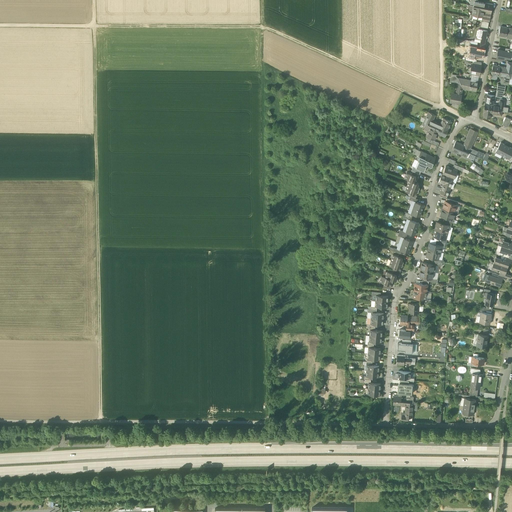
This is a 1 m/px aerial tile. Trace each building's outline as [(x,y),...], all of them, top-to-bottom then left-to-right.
[(491,9),(474,6),(472,15),(473,15),(472,19),(482,20),(482,17),(483,17),(483,16),(484,16),(485,15),(490,16),(491,14),(492,9),(491,9)] [(487,31),(478,30),(477,37),(481,38),(480,43),(485,44),(487,31)] [(484,49),(477,47),(470,46),(468,56),(475,58),(475,56),(481,57),(482,53),(483,53),(484,49)] [(505,51),(498,50),(496,58),(505,60),(505,58),(510,59),(511,53),(505,51)] [(511,63),(507,62),(506,68),(500,67),(499,71),(511,74),(511,70),(511,63)] [(473,64),(472,64),(470,73),(479,75),(481,66),(473,64)] [(511,74),(499,71),(498,76),(500,76),(500,77),(501,79),(501,82),(501,83),(507,84),(508,84),(509,78),(510,79),(511,74)] [(463,84),(458,83),(455,94),(461,95),(462,89),(476,91),(477,87),(463,84)] [(461,95),(455,94),(451,93),(450,102),(460,104),(461,95)] [(494,96),(487,95),(485,103),(493,105),(494,96)] [(500,99),(499,106),(493,105),(492,109),(502,111),(504,100),(500,99)] [(492,109),(485,108),(484,113),(491,114),(501,116),(502,111),(492,109)] [(435,115),(428,112),(426,118),(432,121),(435,115)] [(511,120),(506,117),(502,125),(508,127),(511,120)] [(432,121),(426,118),(424,123),(426,124),(432,127),(433,124),(439,127),(440,125),(432,121)] [(451,122),(443,118),(440,125),(448,129),(451,122)] [(432,127),(426,124),(424,129),(428,131),(425,136),(434,140),(437,134),(436,133),(437,131),(431,129),(432,127)] [(448,129),(440,125),(439,127),(438,129),(447,133),(449,129),(448,129)] [(447,133),(438,129),(437,131),(436,133),(445,137),(447,133)] [(470,129),(463,145),(464,146),(470,149),(478,132),(470,129)] [(463,145),(456,142),(454,146),(462,150),(463,148),(464,146),(463,145)] [(507,146),(500,142),(497,148),(495,151),(502,155),(507,146)] [(462,150),(454,146),(452,150),(460,154),(461,152),(462,150)] [(511,151),(511,148),(507,146),(502,155),(509,158),(511,154),(511,151)] [(434,162),(425,158),(420,156),(418,161),(419,161),(416,168),(421,170),(423,171),(427,165),(431,167),(434,162)] [(481,174),(484,170),(472,163),(469,167),(481,174)] [(456,170),(445,166),(443,174),(442,174),(440,178),(452,182),(453,180),(448,178),(449,176),(453,178),(456,170)] [(412,174),(406,173),(404,178),(409,180),(416,182),(417,180),(415,179),(416,177),(416,176),(412,174)] [(452,182),(440,178),(439,183),(444,184),(441,193),(447,195),(452,182)] [(416,182),(409,180),(407,186),(419,190),(420,187),(417,186),(418,183),(416,182)] [(419,190),(407,186),(405,191),(410,193),(414,195),(414,194),(415,192),(418,193),(419,190)] [(417,202),(413,201),(410,207),(421,211),(422,207),(423,208),(424,205),(417,202)] [(446,202),(445,201),(443,208),(454,212),(456,205),(446,202)] [(421,211),(410,207),(408,213),(413,214),(420,217),(421,214),(420,214),(421,211)] [(454,212),(443,208),(441,209),(441,211),(442,212),(440,216),(446,218),(453,219),(455,212),(454,212)] [(411,220),(407,219),(405,225),(416,229),(417,226),(418,226),(419,223),(411,220)] [(443,223),(437,222),(435,229),(447,232),(449,225),(443,223)] [(416,229),(405,225),(403,231),(407,233),(415,235),(416,232),(415,232),(416,229)] [(447,232),(435,229),(433,236),(439,238),(445,239),(447,232)] [(406,238),(401,237),(399,243),(410,247),(411,244),(412,244),(413,241),(406,238)] [(511,243),(504,240),(502,246),(511,249),(511,242),(511,243)] [(436,244),(429,242),(428,249),(439,252),(440,252),(442,245),(436,244)] [(410,247),(399,243),(397,249),(401,251),(408,253),(409,250),(410,247)] [(511,249),(502,246),(500,252),(509,255),(511,255),(511,249)] [(439,252),(428,249),(426,256),(432,258),(438,259),(438,258),(439,252)] [(398,256),(393,254),(391,260),(403,264),(404,261),(401,260),(402,258),(402,257),(398,256)] [(505,260),(496,257),(494,262),(507,267),(509,261),(505,260)] [(403,264),(391,260),(389,266),(394,267),(398,269),(399,268),(399,266),(402,267),(403,264)] [(431,264),(423,262),(422,263),(421,270),(433,272),(437,272),(438,265),(434,265),(434,264),(431,264)] [(507,267),(494,262),(492,269),(500,272),(504,273),(507,267)] [(433,272),(421,270),(420,276),(421,277),(429,278),(431,279),(432,278),(433,272)] [(392,273),(387,271),(385,277),(393,280),(397,281),(398,278),(395,277),(396,275),(392,273)] [(498,277),(489,274),(486,281),(499,285),(501,279),(498,277)] [(393,280),(385,277),(381,276),(379,282),(384,283),(389,285),(389,284),(390,282),(392,283),(393,280)] [(422,284),(415,283),(414,287),(414,290),(426,292),(427,292),(427,285),(427,284),(422,284)] [(426,292),(414,290),(413,294),(414,294),(413,298),(422,298),(426,299),(426,298),(426,292)] [(490,293),(487,292),(485,305),(486,305),(493,306),(495,294),(490,293)] [(419,304),(409,304),(408,313),(419,313),(419,304)] [(491,314),(481,312),(479,322),(489,324),(491,314)] [(406,330),(406,331),(411,331),(413,331),(414,324),(419,324),(419,321),(407,320),(400,320),(400,325),(407,325),(406,330)] [(399,330),(399,337),(411,338),(411,331),(406,331),(406,330),(399,330)] [(483,335),(478,334),(476,345),(484,347),(485,342),(486,343),(487,335),(483,335)] [(413,344),(411,344),(402,343),(398,343),(397,349),(404,350),(404,353),(412,353),(413,344)] [(476,384),(471,383),(470,395),(477,396),(478,384),(476,384)] [(412,385),(408,385),(399,384),(398,384),(397,393),(411,394),(412,385)] [(470,398),(465,398),(463,405),(475,407),(476,404),(474,404),(475,399),(470,398)] [(413,402),(407,401),(407,404),(406,414),(401,413),(401,416),(408,417),(412,417),(412,410),(417,410),(417,405),(415,405),(416,402),(413,402)] [(475,407),(463,405),(462,412),(473,414),(474,409),(475,409),(475,407)]
